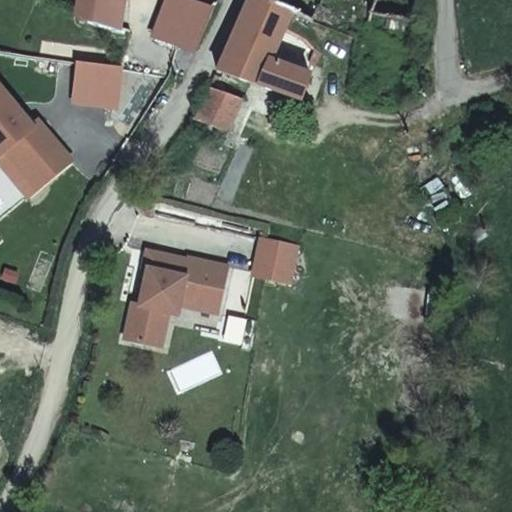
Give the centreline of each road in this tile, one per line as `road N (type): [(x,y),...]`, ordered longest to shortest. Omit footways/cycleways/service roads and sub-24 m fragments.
road 1 (unclassified): [(236,0),(172,119),(106,208),(53,401),(0,511)]
road 2 (residential): [(444,0),(447,97),(511,79)]
